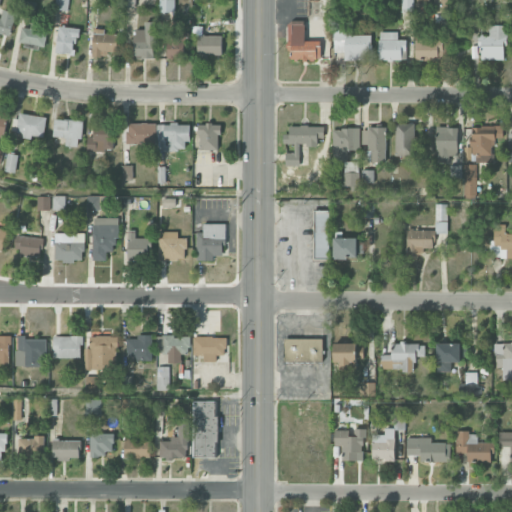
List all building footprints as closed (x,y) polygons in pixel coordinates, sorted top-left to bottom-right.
[(55,0),(55,10),(68,10),(68,0),(55,0)] [(174,0),(159,0),(159,12),(174,13),(174,0)] [(413,12),(412,0),(400,0),(401,13),(413,12)] [(0,17),(0,33),(11,36),(16,13),(2,10),(1,17),(0,17)] [(40,24),(31,22),(30,28),(21,27),(19,42),(45,46),(47,31),(39,30),(40,24)] [(155,22),(145,22),(145,30),(134,30),(133,58),(154,59),(155,22)] [(329,59),(329,48),(320,48),(320,38),(326,38),(326,22),(287,22),(287,50),(291,50),(291,59),(329,59)] [(344,58),(371,58),(370,34),(345,35),(344,23),(333,23),(334,53),(344,52),(344,58)] [(506,26),(489,25),(489,36),(477,36),(477,46),(481,46),(481,59),(505,60),(506,26)] [(58,26),(56,54),(76,55),(78,28),(58,26)] [(93,54),(117,55),(118,34),(105,33),(105,29),(93,29),(93,54)] [(167,58),(186,59),(186,32),(167,32),(167,58)] [(397,32),(378,32),(379,60),(406,60),(406,39),(397,39),(397,32)] [(222,55),(222,35),(197,36),(197,55),(222,55)] [(415,60),(443,60),(443,57),(448,57),(448,41),(415,41),(415,60)] [(14,132),(22,133),(22,136),(44,138),(46,116),(16,114),(14,132)] [(82,121),(54,119),(53,137),(66,137),(65,146),(81,147),(82,121)] [(155,123),(126,124),(127,145),(156,144),(155,123)] [(157,124),(157,151),(189,151),(188,124),(157,124)] [(219,150),(219,124),(199,124),(198,150),(219,150)] [(415,124),(395,124),(395,155),(414,156),(415,124)] [(324,126),(289,126),(289,134),(283,134),(283,144),(294,144),(294,152),(285,152),(285,166),(299,166),(299,146),(317,146),(317,138),(324,138),(324,126)] [(473,163),(493,162),(492,137),(502,137),(502,126),(472,127),(473,163)] [(367,145),(368,162),(386,162),(385,127),(362,128),(362,145),(367,145)] [(457,156),(458,128),(436,127),(436,162),(448,163),(448,155),(457,156)] [(359,150),(359,128),(333,128),(333,162),(344,162),(344,188),(358,188),(358,161),(347,161),(346,150),(359,150)] [(16,172),(17,155),(7,153),(5,171),(16,172)] [(475,164),(463,164),(464,199),(476,198),(475,164)] [(133,166),(121,165),(121,182),(132,182),(133,166)] [(462,166),(451,166),(450,178),(461,178),(462,166)] [(363,170),(362,182),(373,183),(373,170),(363,170)] [(65,195),(52,196),(53,210),(65,209),(65,195)] [(50,196),(37,197),(37,210),(50,210),(50,196)] [(88,210),(104,210),(104,196),(87,196),(88,210)] [(373,218),(374,204),(361,204),(360,217),(373,218)] [(447,234),(447,205),(436,204),(435,233),(447,234)] [(329,210),(313,211),(314,259),(329,259),(329,210)] [(107,260),(107,252),(117,252),(117,218),(93,218),(92,260),(107,260)] [(197,261),(214,260),(214,256),(225,255),(224,224),(203,224),(203,232),(196,232),(197,261)] [(511,257),(511,233),(505,233),(505,225),(492,225),(492,257),(511,257)] [(0,250),(6,251),(8,229),(0,228),(0,250)] [(407,255),(422,255),(422,248),(433,248),(433,230),(407,230),(407,255)] [(177,231),(159,232),(159,260),(186,260),(185,238),(177,238),(177,231)] [(128,258),(151,257),(150,237),(136,238),(135,232),(127,233),(128,258)] [(54,242),(55,261),(84,260),(83,243),(79,243),(78,233),(61,234),(61,242),(54,242)] [(41,257),(42,237),(16,236),(15,256),(41,257)] [(333,239),(334,257),(364,257),(363,239),(333,239)] [(151,335),(136,335),(136,338),(126,339),(127,360),(152,360),(151,335)] [(53,358),(81,358),(81,336),(53,336),(53,358)] [(85,370),(117,369),(116,336),(90,336),(90,348),(84,348),(85,370)] [(189,336),(156,336),(156,353),(168,353),(168,363),(181,363),(181,354),(189,354),(189,336)] [(193,337),(194,356),(205,356),(205,362),(216,362),(216,355),(226,355),(226,336),(193,337)] [(0,337),(0,357),(0,358),(0,365),(10,365),(10,337),(0,337)] [(47,338),(16,338),(16,367),(40,367),(40,357),(47,357),(47,338)] [(284,362),(323,363),(323,339),(284,338),(284,362)] [(511,342),(494,343),(495,367),(502,367),(503,380),(511,379),(511,342)] [(414,370),(414,357),(425,356),(424,343),(392,344),(392,355),(381,355),(381,370),(414,370)] [(460,343),(436,343),(437,372),(450,371),(450,363),(460,362),(460,343)] [(334,344),(333,366),(355,367),(355,359),(363,359),(364,345),(334,344)] [(168,367),(158,366),(157,388),(168,388),(168,367)] [(478,397),(478,372),(465,372),(465,384),(459,384),(459,397),(478,397)] [(97,389),(98,376),(86,376),(85,389),(97,389)] [(375,382),(360,383),(360,396),(375,396),(375,382)] [(22,420),(22,399),(13,399),(13,420),(22,420)] [(156,416),(164,416),(164,400),(156,400),(156,416)] [(194,401),(193,457),(216,458),(216,401),(194,401)] [(160,439),(160,458),(188,458),(188,423),(178,423),(178,439),(160,439)] [(394,461),(395,429),(385,428),(385,435),(373,435),(372,460),(394,461)] [(343,460),(363,461),(364,429),(352,429),(352,431),(335,430),(334,446),(343,446),(343,460)] [(491,462),(490,454),(495,454),(494,442),(477,443),(477,432),(456,433),(456,454),(467,453),(467,463),(491,462)] [(114,434),(90,433),(90,454),(113,455),(114,434)] [(511,461),(511,433),(499,433),(499,447),(511,446),(511,461)] [(125,440),(124,458),(150,459),(150,436),(140,436),(140,440),(125,440)] [(19,437),(18,455),(45,456),(45,438),(19,437)] [(432,437),(407,438),(407,456),(420,456),(420,462),(450,462),(450,443),(432,443),(432,437)] [(53,459),(79,460),(80,441),(53,440),(53,459)]
